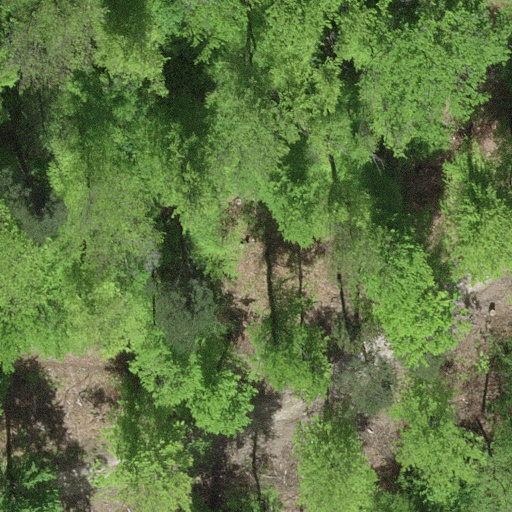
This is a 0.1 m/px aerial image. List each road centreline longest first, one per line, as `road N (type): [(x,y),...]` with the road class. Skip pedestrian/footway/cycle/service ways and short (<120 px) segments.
road 1 (track): [(0,503),(339,384)]
road 2 (track): [(339,384),(511,259)]
